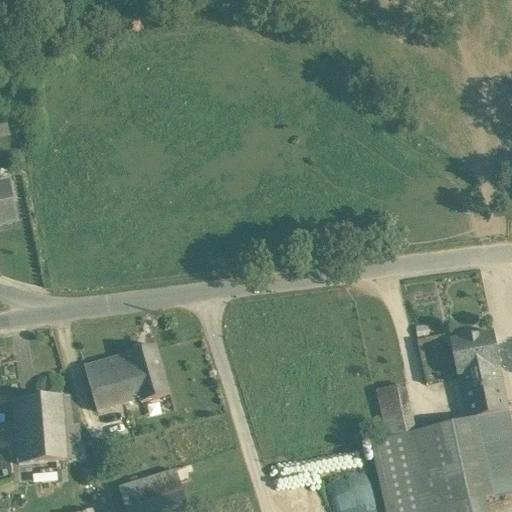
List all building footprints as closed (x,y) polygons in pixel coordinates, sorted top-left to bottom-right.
[(7,185),(0,186),(0,225),(14,222),(7,185)] [(493,333),(450,341),(457,377),(459,376),(469,421),(475,420),(474,419),(508,412),(499,369),(501,368),(493,333)] [(156,347),(127,354),(127,355),(141,403),(142,403),(170,395),(156,347)] [(127,355),(84,367),(102,430),(146,418),(142,403),(141,403),(127,355)] [(404,386),(377,392),(388,439),(395,438),(395,437),(414,433),(404,386)] [(61,397),(13,401),(18,465),(66,461),(61,397)] [(508,412),(474,419),(475,420),(492,498),(511,493),(511,426),(509,412),(508,412)] [(469,421),(429,429),(447,508),(492,498),(475,420),(469,421)] [(414,433),(395,437),(395,438),(411,511),(430,511),(447,508),(429,429),(414,433)] [(176,471),(118,489),(125,509),(183,491),(176,471)] [(189,511),(183,491),(125,509),(126,511),(189,511)]
